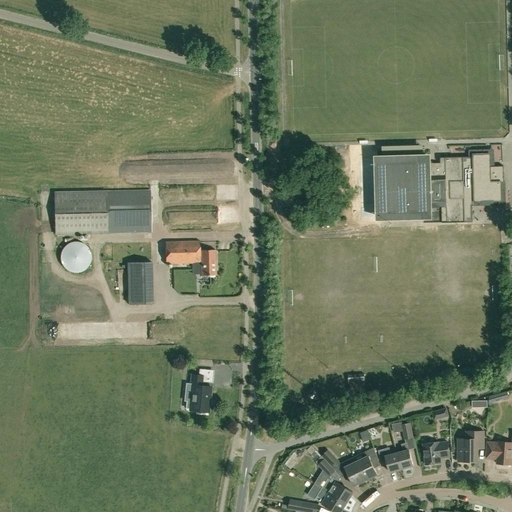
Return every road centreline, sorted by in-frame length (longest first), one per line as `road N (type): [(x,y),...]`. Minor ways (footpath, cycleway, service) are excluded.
road 1 (tertiary): [(249,455),(260,356),(254,76)]
road 2 (residential): [(249,455),(511,379)]
road 3 (unclassified): [(254,76),(0,12)]
road 4 (residential): [(511,481),(445,476),(384,494)]
road 5 (residential): [(384,494),(450,493),(510,508)]
